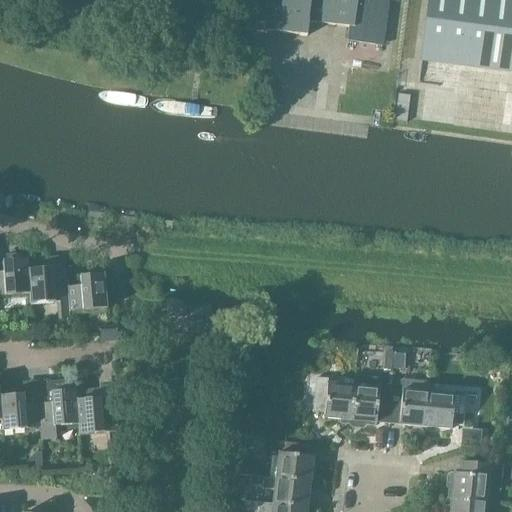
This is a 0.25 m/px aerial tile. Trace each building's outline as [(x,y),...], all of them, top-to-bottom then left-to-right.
[(306,37),(308,23),(349,28),(347,42),(382,47),(388,0),(236,0),(233,29),(232,28),(232,29),(263,34),(263,32),(306,37)] [(511,0),(428,0),(421,61),(511,73),(511,0)] [(172,100),(101,89),(99,104),(170,115),(172,100)] [(26,262),(22,262),(22,256),(6,257),(6,263),(2,264),(3,274),(0,274),(0,298),(29,296),(26,262)] [(52,281),(50,260),(26,262),(29,296),(30,306),(67,303),(67,290),(66,279),(52,281)] [(67,290),(67,303),(68,313),(106,310),(103,271),(88,272),(89,278),(79,278),(80,289),(67,290)] [(164,318),(182,320),(183,303),(166,301),(164,318)] [(365,427),(366,424),(376,425),(376,420),(388,421),(391,386),(379,385),(380,380),(359,378),(353,382),(353,387),(350,422),(350,425),(352,428),(362,429),(365,427)] [(313,414),(324,415),(327,385),(328,380),(316,379),(313,414)] [(39,429),(77,426),(75,403),(74,392),(73,382),(49,384),(51,404),(37,405),(39,429)] [(324,420),(350,422),(353,387),(327,385),(324,415),(324,420)] [(403,387),(391,386),(388,421),(399,422),(403,387)] [(74,392),(77,426),(78,436),(116,433),(114,410),(100,411),(98,390),(74,392)] [(402,392),(399,422),(399,427),(425,429),(428,394),(402,392)] [(454,397),(451,426),(463,427),(466,393),(454,392),(454,397)] [(428,394),(425,429),(451,431),(451,426),(454,397),(428,394)] [(1,432),(39,429),(37,405),(23,407),(23,396),(0,398),(0,414),(1,422),(1,432)] [(278,455),(308,458),(309,447),(275,443),(273,455),(278,455)] [(278,455),(275,481),(310,485),(313,459),(308,458),(278,455)] [(458,475),(450,474),(445,478),(444,493),(448,498),(451,498),(451,501),(486,504),(485,505),(498,506),(502,468),(460,463),(458,475)] [(249,487),(262,488),(263,479),(250,477),(249,487)] [(275,481),(272,506),(306,510),(310,485),(275,481)] [(486,504),(451,501),(449,511),(484,511),(485,505),(486,504)] [(246,511),(247,511),(259,511),(260,505),(247,503),(246,511)]
